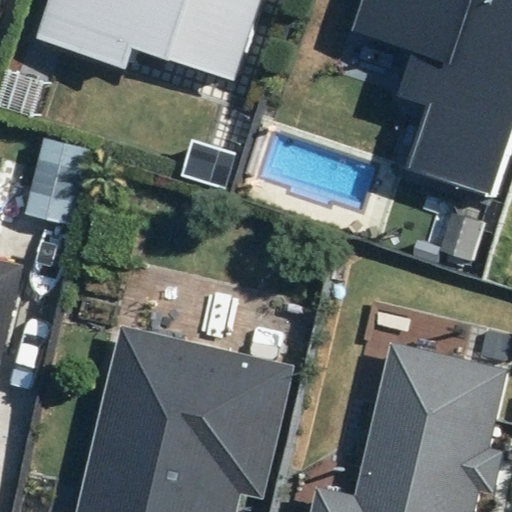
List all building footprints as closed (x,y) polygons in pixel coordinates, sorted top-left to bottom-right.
[(0,0),(0,34),(11,0),(0,0)] [(147,51),(247,84),(275,0),(60,0),(46,43),(140,74),(147,51)] [(419,173),(503,200),(511,171),(511,0),(375,0),(363,38),(426,58),(411,101),(439,110),(419,173)] [(0,363),(8,365),(30,268),(0,261),(0,194),(8,159),(0,157),(0,363)] [(304,367),(127,327),(84,511),(247,511),(251,498),(273,504),(304,367)] [(511,389),(511,370),(399,345),(364,499),(326,491),(321,511),(484,511),(489,493),(502,496),(511,454),(498,451),(511,389)]
